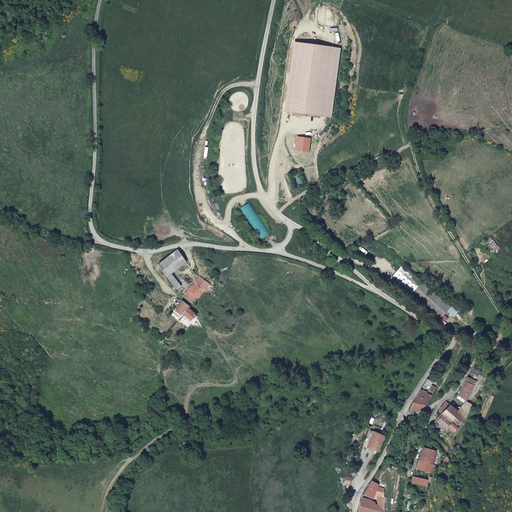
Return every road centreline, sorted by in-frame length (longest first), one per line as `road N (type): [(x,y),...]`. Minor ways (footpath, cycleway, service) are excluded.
road 1 (unclassified): [(99,0),(93,232),(111,245),(145,251),(189,243),(278,252)]
road 2 (track): [(467,371),(504,319),(436,209),(408,146),(405,102),(433,27)]
road 3 (unclassified): [(275,0),(252,154),(264,201),(289,223)]
road 4 (unclassified): [(378,291),(441,341),(402,414)]
